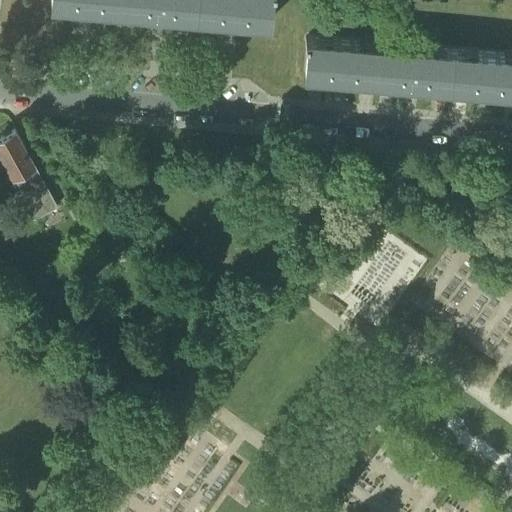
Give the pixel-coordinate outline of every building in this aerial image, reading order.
[(160,10),(160,0),(124,0),(124,7),(160,10)] [(160,0),(160,10),(173,12),(197,14),(198,0),(160,0)] [(233,17),(234,0),(198,0),(197,14),(233,17)] [(234,0),(233,17),(270,20),(271,0),(234,0)] [(305,72),(342,75),(345,38),(309,34),(309,37),(306,36),(305,40),(308,41),(305,72)] [(345,38),(342,75),(378,78),(382,41),(345,38)] [(417,44),(382,41),(378,78),(413,81),(417,44)] [(413,81),(451,85),(454,47),(417,44),(413,81)] [(491,51),(454,47),(451,85),(487,88),(491,51)] [(487,88),(507,90),(511,90),(511,52),(491,51),(487,88)] [(14,195),(21,202),(36,216),(57,203),(34,161),(15,127),(0,135),(0,150),(22,190),(14,195)] [(105,262),(126,243),(117,233),(96,252),(105,262)]
